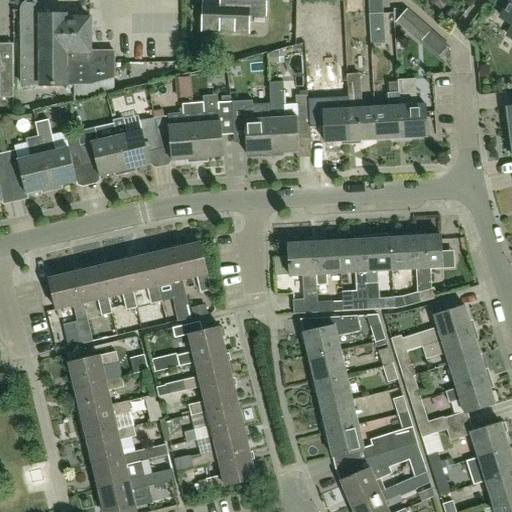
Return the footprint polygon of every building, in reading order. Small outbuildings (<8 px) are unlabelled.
[(220,0),(221,2),(204,2),(203,31),(247,32),(248,15),(264,15),(264,0),(220,0)] [(511,40),(511,0),(510,0),(499,18),(511,26),(511,27),(507,37),(511,40)] [(456,8),(452,22),(468,27),(472,12),(456,8)] [(41,85),(73,85),(89,85),(89,84),(84,84),(84,76),(113,76),(113,79),(114,79),(114,51),(90,51),(90,18),(87,18),(85,16),(78,16),(76,18),(66,18),(66,15),(32,16),(32,10),(21,10),(21,85),(41,85)] [(397,22),(420,42),(429,31),(406,11),(397,22)] [(371,45),(385,44),(383,14),(369,15),(371,45)] [(14,70),(0,69),(0,97),(13,98),(14,70)] [(347,86),(348,110),(350,141),(375,140),(374,108),(360,109),(358,75),(346,75),(347,86)] [(196,79),(181,80),(182,100),(197,100),(196,79)] [(399,93),(401,138),(427,136),(425,105),(416,105),(415,80),(398,81),(399,93)] [(268,83),(269,106),(272,154),(298,153),(297,140),(310,139),(308,94),(295,94),(296,116),(282,117),(280,83),(268,83)] [(388,94),(389,107),(374,108),(375,140),(401,138),(399,93),(388,94)] [(231,102),(234,143),(245,142),(246,155),(272,154),(269,106),(253,107),(253,101),(231,102)] [(193,103),(199,159),(224,157),(222,136),(233,135),(234,143),(231,102),(219,103),(220,121),(205,122),(203,103),(193,103)] [(152,111),(158,150),(170,148),(171,161),(199,159),(193,103),(182,104),(184,124),(169,125),(167,117),(163,118),(161,110),(152,111)] [(325,143),(350,141),(348,110),(323,111),(325,143)] [(116,136),(125,171),(150,165),(147,152),(158,150),(152,111),(142,113),(143,121),(140,122),(138,116),(124,120),(123,119),(113,121),(116,136)] [(47,120),(35,123),(51,189),(76,183),(73,170),(85,167),(78,136),(65,139),(67,148),(52,152),(48,135),(51,135),(47,120)] [(51,189),(35,123),(34,123),(38,138),(28,140),(32,156),(17,160),(15,151),(3,154),(11,185),(23,182),(26,195),(51,189)] [(99,177),(125,171),(116,136),(98,141),(94,127),(77,132),(78,136),(85,167),(96,164),(99,177)] [(0,200),(3,200),(0,188),(0,187),(11,185),(3,154),(0,154),(0,200)] [(378,272),(391,271),(390,238),(387,235),(377,235),(374,239),(364,240),(366,273),(367,300),(379,299),(378,272)] [(421,302),(437,298),(434,287),(430,288),(428,269),(442,268),(440,235),(414,237),(417,270),(418,293),(421,302)] [(390,238),(391,271),(417,270),(414,237),(390,238)] [(366,273),(364,240),(338,242),(340,274),(366,273)] [(340,274),(338,242),(313,243),(315,276),(316,276),(340,274)] [(179,267),(182,280),(197,276),(201,292),(211,289),(199,243),(172,249),(176,268),(179,267)] [(317,302),(318,302),(316,276),(315,276),(313,243),(288,245),(290,277),(301,277),(303,300),(293,300),(294,315),(317,314),(317,302)] [(191,318),(189,308),(182,280),(179,267),(176,268),(172,249),(147,255),(151,273),(154,273),(157,286),(172,282),(175,297),(172,298),(178,321),(191,318)] [(125,260),(133,292),(147,288),(151,304),(161,301),(157,286),(154,273),(151,273),(147,255),(125,260)] [(137,307),(133,292),(125,260),(99,266),(107,298),(123,294),(127,310),(137,307)] [(79,290),(82,303),(97,300),(101,316),(111,313),(107,298),(99,266),(73,272),(77,291),(79,290)] [(69,347),(92,342),(82,303),(79,290),(77,291),(73,272),(48,278),(56,309),(73,305),(78,327),(65,330),(69,347)] [(421,302),(418,293),(392,298),(393,309),(397,309),(421,302)] [(393,309),(392,298),(379,299),(367,300),(368,311),(393,309)] [(368,311),(367,300),(351,301),(352,312),(368,311)] [(317,314),(334,313),(334,302),(318,302),(317,302),(317,314)] [(406,351),(423,346),(472,331),(465,307),(434,316),(438,328),(402,339),(406,351)] [(367,316),(375,342),(385,339),(378,315),(367,316)] [(309,358),(340,351),(337,337),(361,331),(357,316),(301,320),(303,334),(309,358)] [(207,358),(226,354),(219,328),(202,332),(200,322),(172,329),(175,339),(188,336),(193,353),(177,357),(179,367),(195,363),(207,360),(207,358)] [(449,365),(480,356),(472,331),(423,346),(427,359),(446,354),(449,365)] [(406,351),(402,339),(401,336),(391,339),(396,354),(406,351)] [(383,367),(393,364),(388,349),(378,352),(383,367)] [(315,383),(346,376),(340,351),(309,358),(315,383)] [(406,351),(396,354),(401,371),(411,368),(406,351)] [(92,385),(106,381),(103,367),(118,363),(116,353),(69,364),(75,393),(93,388),(92,385)] [(201,387),(232,379),(226,354),(207,358),(207,360),(195,363),(198,377),(183,381),(185,391),(201,387)] [(138,374),(148,371),(143,356),(134,358),(138,374)] [(457,389),(488,380),(480,356),(449,365),(457,389)] [(393,364),(383,367),(388,383),(398,380),(393,364)] [(321,408),(352,400),(346,376),(315,383),(321,408)] [(98,410),(112,407),(109,392),(124,388),(122,378),(106,381),(92,385),(93,388),(75,393),(81,417),(98,413),(98,410)] [(219,407),(237,402),(232,379),(201,387),(204,402),(189,406),(191,416),(207,412),(220,409),(219,407)] [(488,380),(457,389),(465,414),(495,404),(488,380)] [(411,403),(421,400),(416,385),(406,388),(411,403)] [(151,423),(162,420),(158,403),(156,403),(154,396),(145,398),(151,423)] [(398,415),(408,413),(403,397),(393,400),(398,415)] [(326,432),(358,425),(352,400),(321,408),(326,432)] [(428,422),(421,400),(411,403),(422,438),(448,430),(444,417),(428,422)] [(225,432),(244,427),(237,402),(219,407),(220,409),(207,412),(210,426),(185,432),(188,442),(197,440),(213,436),(226,433),(225,432)] [(128,403),(112,407),(98,410),(98,413),(81,417),(87,441),(105,437),(104,434),(118,430),(115,416),(130,413),(128,403)] [(367,460),(417,443),(408,413),(398,415),(402,430),(380,437),(381,440),(372,444),(372,446),(364,449),(364,450),(367,460)] [(478,458),(509,448),(501,424),(471,433),(478,458)] [(364,450),(364,449),(358,425),(326,432),(333,458),(364,450)] [(105,437),(87,441),(93,466),(111,462),(110,459),(124,455),(120,441),(136,437),(133,427),(118,430),(104,434),(105,437)] [(193,468),(204,465),(219,461),(232,458),(231,456),(250,452),(244,427),(225,432),(226,433),(213,436),(217,451),(201,455),(200,451),(190,453),(193,468)] [(369,497),(381,492),(375,478),(389,472),(387,467),(399,462),(407,460),(421,456),(417,443),(367,460),(366,460),(370,469),(341,482),(352,508),(370,500),(369,497)] [(111,462),(93,466),(99,491),(116,487),(116,484),(143,477),(140,463),(169,456),(166,445),(124,455),(110,459),(111,462)] [(486,481),(511,473),(511,459),(509,448),(478,458),(486,481)] [(232,458),(219,461),(222,475),(197,482),(199,492),(256,478),(250,452),(231,456),(232,458)] [(433,472),(454,465),(452,458),(441,462),(438,453),(428,457),(433,472)] [(421,456),(407,460),(413,478),(427,472),(421,456)] [(445,476),(456,472),(454,465),(433,472),(438,488),(448,485),(445,476)] [(116,487),(99,491),(103,511),(117,511),(136,508),(132,490),(154,485),(154,486),(175,481),(172,470),(143,477),(116,484),(116,487)] [(430,483),(427,472),(413,478),(412,479),(416,489),(430,483)] [(493,505),(511,499),(511,473),(486,481),(493,505)] [(390,511),(386,502),(399,496),(395,486),(381,492),(369,497),(370,500),(352,508),(354,511),(390,511)] [(511,511),(511,499),(493,505),(495,511),(511,511)] [(445,511),(456,511),(453,502),(443,505),(445,511)]
